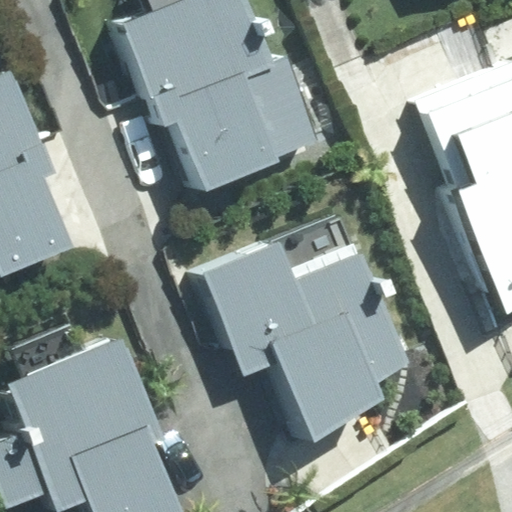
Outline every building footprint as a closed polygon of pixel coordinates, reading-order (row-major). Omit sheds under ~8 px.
[(234,0),(158,0),(111,20),(153,120),(162,116),(191,185),(307,136),(271,51),(258,57),(234,0)] [(511,59),(511,57),(407,98),(492,307),(511,292),(511,59)] [(0,76),(0,259),(55,236),(27,170),(38,166),(0,76)] [(390,357),(344,250),(284,275),(268,238),(192,270),(234,371),(267,357),(299,433),(362,391),(354,372),(390,357)] [(0,378),(0,392),(15,427),(0,432),(0,501),(39,486),(49,508),(79,496),(85,511),(156,511),(167,508),(138,440),(151,435),(108,333),(0,378)]
